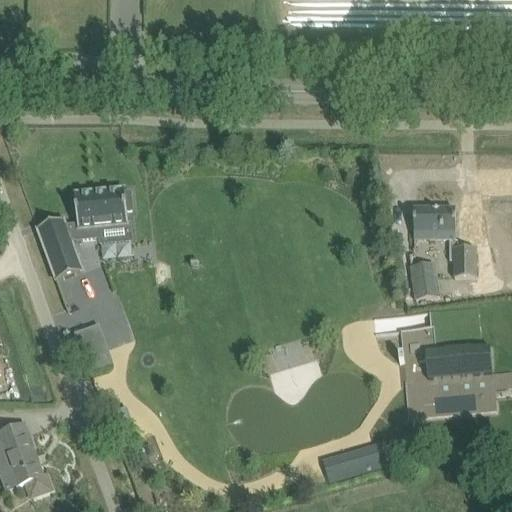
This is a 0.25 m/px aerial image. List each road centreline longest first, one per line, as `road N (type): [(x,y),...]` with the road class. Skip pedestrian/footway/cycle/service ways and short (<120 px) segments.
road 1 (tertiary): [(511,97),(0,96)]
road 2 (unclassified): [(114,511),(0,194)]
